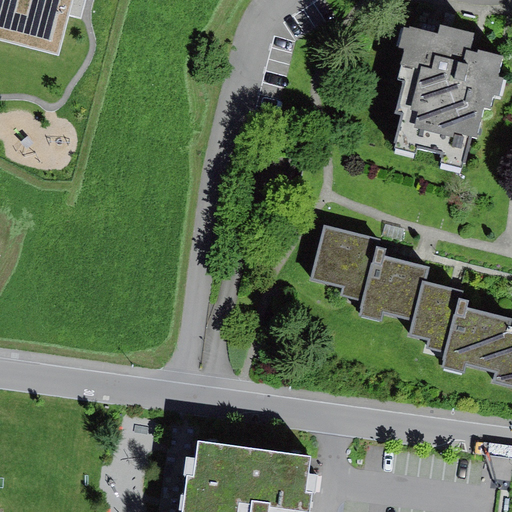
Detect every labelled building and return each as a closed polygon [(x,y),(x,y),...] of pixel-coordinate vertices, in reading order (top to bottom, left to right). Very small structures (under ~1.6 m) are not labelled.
[(73,0),(0,0),(0,38),(59,54),(73,0)] [(401,49),(405,53),(398,81),(405,83),(397,119),(405,118),(397,148),(418,154),(420,146),(446,153),(443,164),(466,170),(472,146),(478,148),(487,118),(493,119),(497,105),(502,106),(508,83),(500,81),(507,57),(475,48),(478,36),(441,26),(438,37),(407,28),(401,49)] [(14,224),(0,215),(0,243),(2,243),(14,224)] [(385,226),(383,235),(402,239),(404,230),(385,226)] [(378,245),(327,232),(315,282),(344,288),(341,301),(360,305),(357,319),(380,325),(382,317),(417,325),(426,287),(429,275),(382,264),(384,254),(376,252),(378,245)] [(460,295),(426,287),(417,325),(415,336),(431,340),(429,350),(446,354),(442,372),(464,377),(466,371),(496,378),(508,333),(511,323),(469,313),(471,305),(460,302),(460,295)] [(511,334),(508,333),(496,378),(494,387),(511,392),(511,334)] [(305,487),(312,454),(199,440),(195,473),(187,471),(181,511),(278,511),(279,506),(310,511),(313,490),(305,487)]
